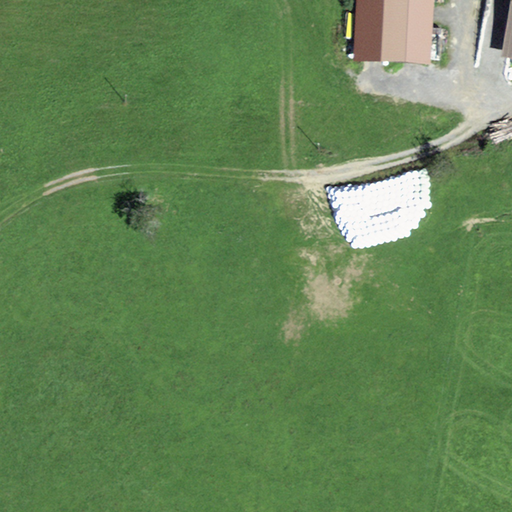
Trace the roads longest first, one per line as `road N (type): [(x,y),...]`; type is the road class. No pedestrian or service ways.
road 1 (track): [(0,214),(47,186),(109,169),(302,175),(371,166),(511,111)]
road 2 (track): [(277,0),(301,46),(348,85),(498,114)]
